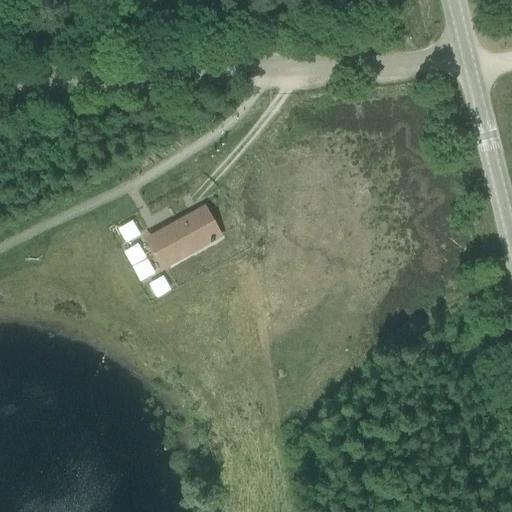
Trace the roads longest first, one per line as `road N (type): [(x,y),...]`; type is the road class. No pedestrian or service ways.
road 1 (track): [(0,252),(186,159),(277,71)]
road 2 (track): [(277,71),(0,89)]
road 3 (tertiary): [(511,245),(453,0)]
road 4 (track): [(468,62),(277,71)]
